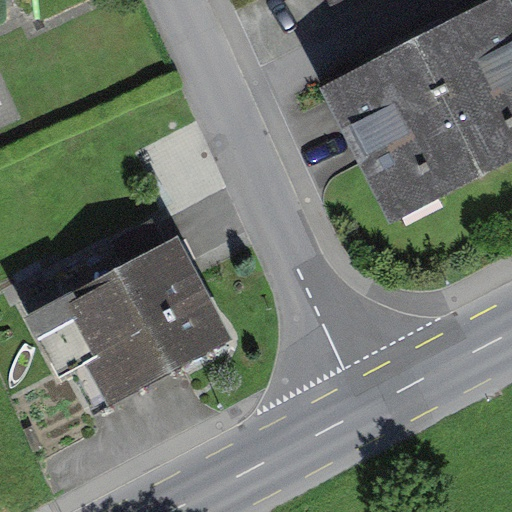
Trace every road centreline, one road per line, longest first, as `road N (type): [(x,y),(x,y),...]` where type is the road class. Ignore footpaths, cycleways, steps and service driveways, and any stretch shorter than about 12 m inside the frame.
road 1 (residential): [(194,0),(376,404)]
road 2 (secondary): [(168,511),(376,404)]
road 3 (secondary): [(376,404),(511,331)]
